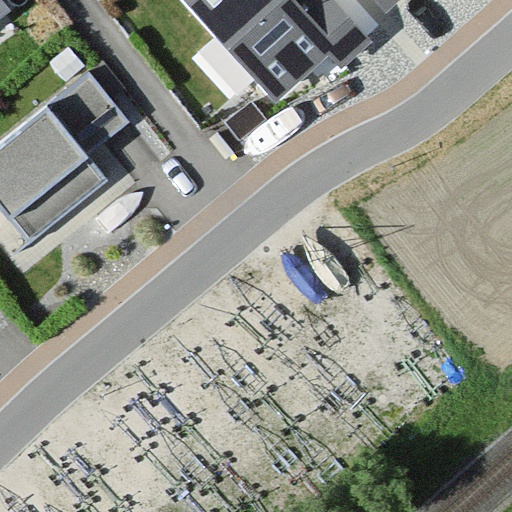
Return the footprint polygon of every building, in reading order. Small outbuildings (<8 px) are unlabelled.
[(196,0),(276,81),(324,35),(343,53),(369,31),(338,0),(196,0)] [(68,42),(50,58),(65,76),(83,59),(68,42)] [(88,71),(50,102),(85,146),(123,116),(88,71)] [(252,96),(226,115),(240,135),(267,115),(252,96)] [(0,140),(0,202),(28,238),(107,175),(85,146),(50,102),(0,140)]
